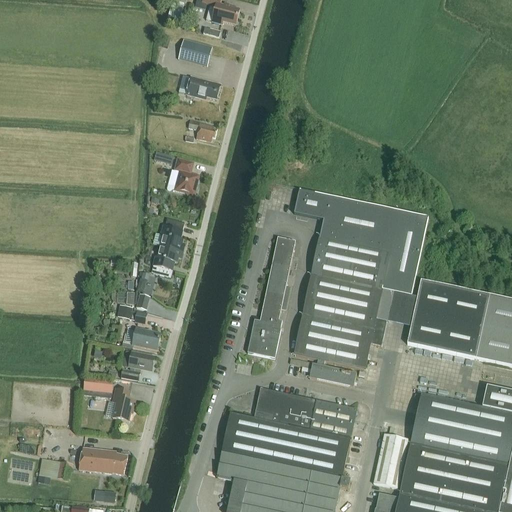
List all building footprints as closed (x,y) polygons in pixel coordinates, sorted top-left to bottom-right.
[(203,0),(202,5),(216,8),(212,24),(222,26),(223,24),(236,27),(240,11),(229,9),(230,6),(225,5),(224,7),(221,6),(222,0),(203,0)] [(182,11),(184,5),(173,2),(171,8),(182,11)] [(179,23),(182,11),(171,8),(168,20),(179,23)] [(219,39),(221,33),(205,29),(203,35),(219,39)] [(207,68),(213,49),(184,41),(178,61),(207,68)] [(183,77),(179,94),(187,96),(186,97),(199,100),(199,98),(217,102),(221,86),(191,79),(191,80),(183,77)] [(215,140),(217,131),(214,130),(215,128),(200,124),(190,122),(188,130),(198,132),(196,140),(212,143),(213,139),(215,140)] [(159,154),(156,162),(159,163),(167,165),(169,157),(159,154)] [(172,171),(167,189),(175,191),(174,192),(187,195),(187,197),(195,199),(197,191),(196,190),(199,177),(191,175),(194,165),(178,160),(175,172),(172,171)] [(323,222),(295,357),(319,362),(318,366),(314,365),(312,370),(311,379),(354,388),(357,374),(325,367),(325,363),(365,372),(371,346),(381,348),(386,324),(376,321),(382,292),(411,298),(428,219),(299,192),(294,215),(323,222)] [(161,248),(183,254),(185,247),(182,246),(183,242),(181,241),(185,224),(166,219),(161,236),(164,237),(161,248)] [(279,322),(296,243),(278,239),(261,323),(255,322),(248,355),(276,360),(282,331),(281,331),(283,323),(279,322)] [(181,260),(183,254),(161,248),(158,259),(156,258),(152,274),(171,278),(175,264),(177,264),(179,260),(181,260)] [(140,273),(138,279),(148,282),(150,276),(140,273)] [(411,329),(408,346),(511,368),(511,302),(422,283),(418,300),(411,329)] [(118,293),(117,304),(126,305),(126,306),(134,306),(135,294),(126,293),(118,293)] [(141,296),(137,309),(148,312),(151,299),(141,296)] [(130,321),(131,313),(132,313),(133,309),(120,307),(118,318),(130,321)] [(145,326),(148,316),(137,313),(135,324),(145,326)] [(133,350),(134,347),(158,352),(162,335),(137,330),(134,345),(124,344),(123,348),(133,350)] [(154,359),(133,355),(130,368),(131,369),(131,373),(123,371),(122,379),(139,382),(141,370),(151,372),(154,359)] [(312,364),(292,360),(291,365),(311,369),(312,364)] [(112,399),(114,384),(85,381),(84,392),(98,394),(98,398),(112,399)] [(395,499),(380,496),(377,511),(376,510),(375,511),(511,511),(511,392),(487,387),(482,409),(422,396),(399,500),(395,500),(395,499)] [(117,404),(113,420),(129,424),(132,411),(134,411),(136,402),(129,401),(131,393),(116,390),(113,403),(117,404)] [(255,420),(351,440),(358,411),(262,391),(255,420)] [(231,414),(223,455),(343,480),(351,440),(255,420),(231,414)] [(384,436),(374,485),(398,491),(409,442),(384,436)] [(124,477),(129,457),(117,455),(117,453),(83,449),(79,471),(113,475),(113,474),(124,477)] [(349,491),(351,482),(343,480),(223,455),(218,479),(235,483),(228,511),(336,511),(341,489),(349,491)] [(71,482),(74,466),(42,461),(39,477),(71,482)] [(211,507),(214,480),(208,480),(205,507),(211,507)] [(116,494),(105,493),(104,503),(115,505),(116,494)]
